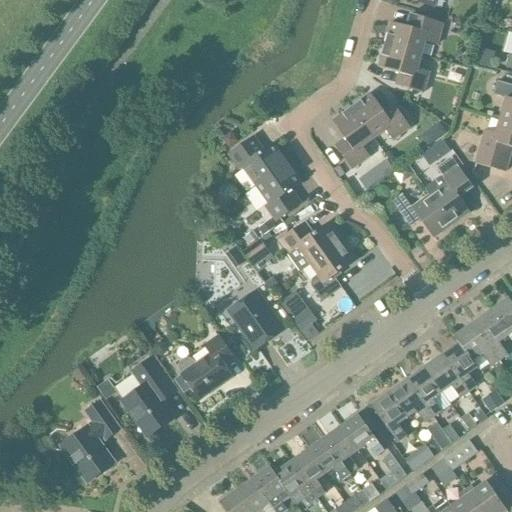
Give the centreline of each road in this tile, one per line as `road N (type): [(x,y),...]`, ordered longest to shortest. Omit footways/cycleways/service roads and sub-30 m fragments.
road 1 (residential): [(431,303),(369,221),(341,203),(292,131),(353,73),(372,0)]
road 2 (residential): [(155,511),(174,487),(431,303)]
road 3 (tertiary): [(0,126),(93,0)]
